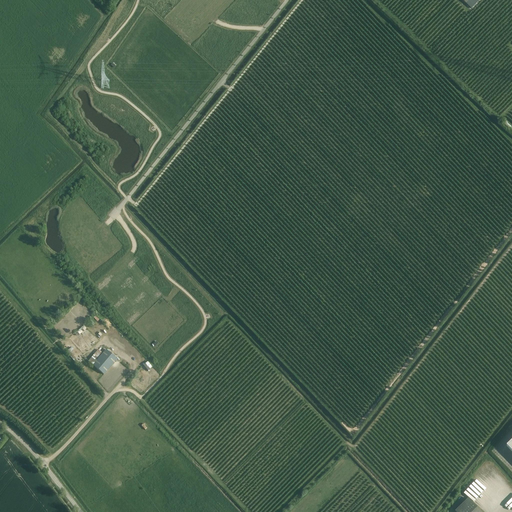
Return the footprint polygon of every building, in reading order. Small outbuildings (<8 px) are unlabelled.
[(511,126),(506,121),(506,122),(502,119),(500,121),(510,129),(511,126)] [(106,350),(101,346),(88,361),(104,375),(117,359),(106,350)] [(72,348),(66,352),(68,354),(77,365),(82,361),(80,359),(78,361),(76,359),(75,360),(73,357),(74,357),(71,353),(71,354),(70,352),(73,350),(72,348)] [(152,367),(148,362),(143,365),(148,370),(152,367)] [(455,511),(481,511),(469,499),(455,511)]
